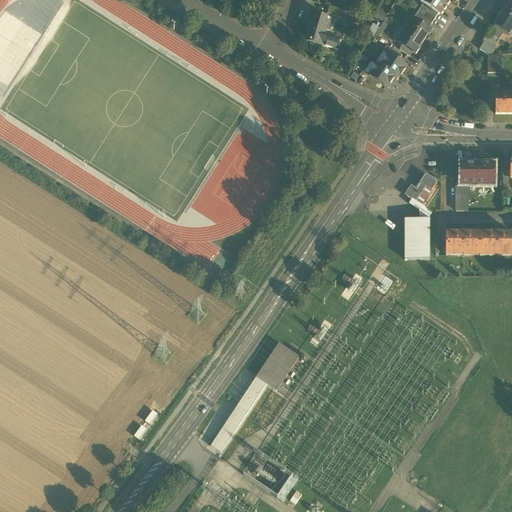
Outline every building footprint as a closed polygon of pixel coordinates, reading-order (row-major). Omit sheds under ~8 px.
[(445,8),(446,6),(436,0),(421,0),(420,2),(423,4),(438,14),(440,15),(443,10),(444,11),(446,8),(445,8)] [(511,0),(503,13),(511,19),(511,0)] [(423,4),(420,9),(425,12),(435,19),(438,14),(423,4)] [(322,12),(338,16),(340,9),(324,5),(322,12)] [(428,29),(431,24),(422,17),(425,12),(420,9),(413,19),(428,29)] [(376,10),(373,17),(383,20),(385,14),(376,10)] [(327,31),(331,18),(312,12),(305,34),(304,34),(302,41),(322,47),(327,31)] [(435,19),(425,12),(422,17),(431,24),(435,19)] [(511,19),(503,13),(494,26),(508,35),(511,30),(511,19)] [(413,19),(405,30),(423,42),(431,31),(428,29),(413,19)] [(415,54),(423,42),(405,30),(397,42),(402,45),(413,52),(415,54)] [(325,46),(338,50),(341,41),(328,37),(329,32),(327,31),(322,47),(325,47),(325,46)] [(484,43),(492,49),(497,42),(487,36),(482,42),(484,43)] [(484,43),(479,50),(489,57),(490,57),(495,50),(492,49),(484,43)] [(399,50),(409,57),(413,52),(402,45),(399,50)] [(388,55),(398,62),(401,57),(386,47),(382,52),(388,56),(388,55)] [(398,79),(406,67),(398,62),(388,55),(388,56),(380,67),(395,77),(398,79)] [(487,75),(500,75),(500,56),(487,57),(487,75)] [(387,88),(395,77),(380,67),(377,65),(369,76),(387,88)] [(496,114),(511,114),(511,94),(496,94),(496,114)] [(468,186),(495,186),(495,166),(460,165),(460,185),(460,186),(468,186)] [(408,204),(429,218),(432,214),(425,209),(439,189),(435,186),(437,183),(425,175),(420,184),(416,190),(413,187),(406,197),(410,199),(411,200),(408,204)] [(456,212),(468,212),(468,186),(460,186),(460,185),(456,185),(456,212)] [(404,196),(406,197),(413,187),(411,186),(404,196)] [(404,261),(429,260),(429,220),(404,220),(404,261)] [(496,254),(511,253),(511,234),(508,235),(451,235),(445,235),(445,254),(462,254),(479,254),(496,254)] [(392,282),(385,278),(377,289),(384,294),(392,282)] [(279,345),(256,378),(266,385),(269,387),(276,392),(299,358),(279,345)] [(256,378),(210,447),(221,454),(266,385),(256,378)] [(158,415),(153,411),(145,422),(150,425),(158,415)] [(146,430),(141,426),(133,437),(138,441),(146,430)] [(282,503),(296,479),(285,473),(278,486),(271,482),(264,493),(282,503)] [(289,502),(296,505),(301,495),(294,491),(289,502)]
